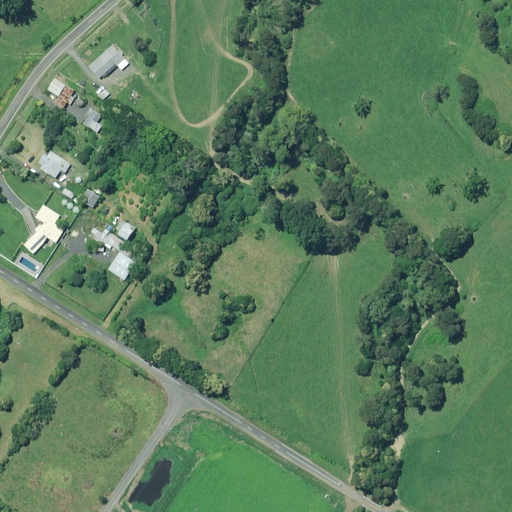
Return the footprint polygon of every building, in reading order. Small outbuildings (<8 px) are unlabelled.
[(125,58),(114,45),(90,67),(101,79),(125,58)] [(138,74),(133,80),(134,81),(137,84),(142,78),(138,74)] [(77,91),(57,79),(50,90),(60,97),(56,104),(64,110),(68,104),(71,106),(77,97),(74,95),(77,91)] [(111,94),(106,89),(100,96),(105,100),(111,94)] [(83,99),(81,99),(80,99),(79,100),(78,101),(78,102),(78,103),(78,104),(78,105),(79,106),(80,107),(81,107),(82,107),(83,107),(84,107),(85,107),(85,106),(86,105),(86,104),(86,103),(86,102),(86,101),(85,101),(85,100),(84,100),(84,99),(83,99)] [(103,116),(91,108),(82,122),(99,133),(103,126),(98,123),(103,116)] [(72,165),(52,152),(49,156),(46,154),(40,163),(44,165),(42,169),(57,178),(61,171),(66,174),(72,165)] [(75,182),(69,178),(65,183),(78,194),(88,181),(80,175),(75,182)] [(74,193),(66,189),(63,193),(71,198),(74,193)] [(89,190),(82,200),(88,204),(93,208),(100,197),(89,190)] [(24,245),(27,248),(23,250),(29,257),(32,254),(34,256),(44,245),(50,248),(53,242),(57,244),(66,229),(58,223),(62,215),(44,205),(36,218),(45,224),(44,226),(41,224),(35,229),(39,233),(24,245)] [(137,229),(128,222),(123,219),(117,228),(122,231),(120,234),(129,241),(137,229)] [(104,234),(106,230),(99,225),(97,229),(104,234)] [(97,229),(95,228),(92,232),(97,235),(94,239),(102,244),(103,245),(105,246),(96,246),(95,252),(107,253),(107,246),(106,246),(109,243),(121,252),(109,270),(111,271),(109,274),(123,284),(126,280),(138,262),(140,263),(145,256),(106,230),(104,234),(97,229)]
